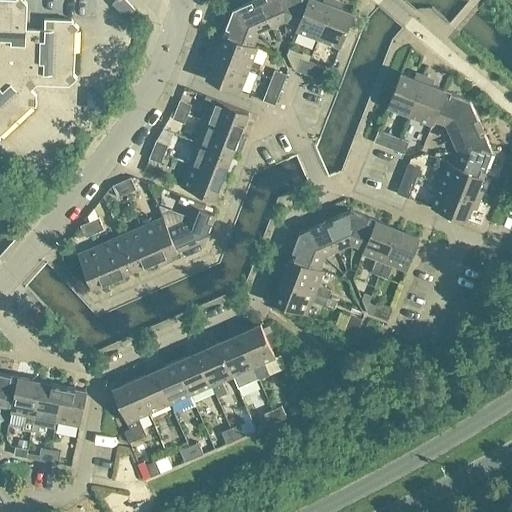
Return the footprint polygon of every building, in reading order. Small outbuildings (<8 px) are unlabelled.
[(0,0),(0,133),(31,106),(36,106),(37,94),(28,85),(33,80),(37,84),(69,85),(77,77),(74,74),(75,31),(79,27),(71,19),(44,18),(44,29),(26,28),(27,3),(24,0),(0,0)] [(114,0),(112,3),(126,17),(135,8),(126,0),(114,0)] [(271,26),(259,0),(251,0),(233,8),(258,32),(271,26)] [(285,20),(284,0),(259,0),(271,26),(285,20)] [(298,25),(308,0),(284,0),(285,20),(297,25),(298,25)] [(318,38),(332,0),(322,0),(322,1),(320,0),(308,0),(298,25),(297,25),(296,29),(318,38)] [(340,46),(353,13),(341,8),(343,2),(336,0),(332,0),(318,38),(340,46)] [(258,32),(233,8),(223,34),(252,46),(253,44),(258,32)] [(248,68),(257,46),(253,44),(252,46),(223,34),(218,46),(213,44),(209,53),(248,68)] [(240,91),(248,68),(209,53),(206,62),(211,65),(206,77),(240,91)] [(296,70),(304,73),(308,61),(301,58),(296,70)] [(304,73),(311,76),(316,64),(308,61),(304,73)] [(311,76),(319,79),(324,67),(316,64),(311,76)] [(331,70),(324,67),(319,79),(327,81),(331,70)] [(275,69),(272,77),(284,82),(286,74),(275,69)] [(410,115),(425,76),(416,72),(414,77),(400,72),(387,106),(410,115)] [(433,119),(444,89),(432,85),(434,79),(425,76),(410,115),(432,123),(434,119),(433,119)] [(272,77),(269,84),(281,89),(284,82),(272,77)] [(269,84),(266,92),(278,97),(281,89),(269,84)] [(446,124),(470,99),(444,89),(433,119),(434,119),(446,124)] [(108,92),(98,92),(90,92),(89,109),(107,109),(108,92)] [(275,104),(278,97),(266,92),(263,100),(275,104)] [(240,134),(248,111),(215,98),(206,120),(240,134)] [(180,99),(176,109),(188,113),(192,104),(180,99)] [(481,125),(470,99),(446,124),(452,137),(481,125)] [(184,123),(188,113),(176,109),(172,118),(184,123)] [(232,155),(240,134),(206,120),(198,142),(232,155)] [(492,150),(481,125),(452,137),(458,151),(492,150)] [(374,141),(381,144),(386,132),(378,129),(374,141)] [(394,135),(386,132),(381,144),(389,147),(394,135)] [(401,138),(394,135),(389,147),(397,150),(401,138)] [(409,141),(401,138),(397,150),(404,153),(409,141)] [(156,139),(153,149),(164,153),(168,144),(156,139)] [(223,176),(232,155),(198,142),(189,163),(223,176)] [(161,163),(164,153),(153,149),(149,158),(161,163)] [(482,176),(492,150),(458,151),(453,164),(453,165),(482,176)] [(408,162),(405,170),(418,175),(420,167),(408,162)] [(477,188),(482,176),(453,165),(453,164),(449,162),(440,184),(479,200),(483,191),(477,188)] [(215,198),(223,176),(189,163),(181,185),(215,198)] [(405,170),(403,178),(415,182),(418,175),(405,170)] [(131,177),(122,181),(127,192),(136,188),(131,177)] [(403,178),(400,185),(412,190),(415,182),(403,178)] [(118,196),(127,192),(122,181),(112,185),(118,196)] [(476,209),(479,200),(440,184),(432,207),(465,220),(470,207),(476,209)] [(21,199),(8,185),(0,191),(0,193),(12,207),(21,199)] [(409,197),(412,190),(400,185),(397,193),(409,197)] [(207,233),(215,213),(204,209),(205,204),(180,195),(178,201),(191,206),(187,217),(167,225),(166,226),(177,250),(198,240),(197,237),(207,233)] [(351,244),(350,209),(325,221),(338,250),(351,244)] [(365,249),(376,219),(350,209),(351,244),(364,249),(365,249)] [(177,250),(166,226),(167,225),(163,216),(141,226),(156,259),(177,250)] [(99,217),(89,221),(94,233),(104,229),(99,217)] [(379,275),(397,228),(376,219),(365,249),(364,249),(362,253),(376,258),(367,281),(375,285),(379,275)] [(85,237),(94,233),(89,221),(80,225),(85,237)] [(338,250),(325,221),(299,232),(324,256),(338,250)] [(156,259),(141,226),(120,235),(135,268),(156,259)] [(407,270),(420,236),(397,228),(379,275),(387,278),(392,265),(407,270)] [(324,256),(299,232),(289,258),(319,269),(319,268),(324,256)] [(135,268),(120,235),(99,244),(114,277),(135,268)] [(114,277),(99,244),(78,254),(92,287),(114,277)] [(318,284),(323,270),(319,268),(319,269),(289,258),(281,279),(328,297),(331,289),(318,284)] [(326,304),(328,297),(281,279),(272,301),(306,314),(311,301),(325,306),(326,304)] [(365,292),(362,299),(366,308),(369,302),(371,295),(365,292)] [(328,297),(326,304),(335,307),(337,301),(328,297)] [(369,302),(366,308),(368,313),(372,314),(376,304),(369,302)] [(372,314),(379,317),(384,305),(376,302),(376,304),(372,314)] [(392,308),(384,305),(379,317),(387,320),(392,308)] [(350,314),(347,322),(359,326),(361,322),(362,319),(350,314)] [(356,334),(359,326),(347,322),(344,329),(356,334)] [(275,356),(261,323),(248,329),(245,323),(236,327),(258,378),(270,373),(265,361),(275,356)] [(258,378),(236,327),(227,331),(230,337),(218,342),(232,375),(238,387),(258,378)] [(232,375),(218,342),(206,347),(204,342),(195,346),(212,384),(232,375)] [(212,384),(195,346),(186,350),(188,355),(176,360),(191,393),(212,384)] [(191,393),(176,360),(164,365),(162,360),(153,364),(170,402),(178,399),(183,409),(195,403),(191,393)] [(170,402),(153,364),(144,368),(146,373),(134,378),(149,411),(170,402)] [(12,408),(18,376),(0,372),(0,405),(11,407),(12,408)] [(31,430),(31,429),(41,381),(18,376),(12,408),(11,407),(10,412),(25,415),(23,429),(31,430)] [(134,439),(146,434),(138,416),(149,411),(134,378),(123,384),(120,378),(110,383),(130,428),(124,430),(129,441),(134,439)] [(55,428),(56,421),(63,385),(41,381),(31,429),(39,431),(40,425),(55,428)] [(80,425),(87,390),(63,385),(56,421),(80,425)] [(229,401),(222,412),(233,419),(240,408),(229,401)] [(282,405),(272,409),(278,421),(287,417),(282,405)] [(268,425),(278,421),(272,409),(263,413),(268,425)] [(240,423),(231,427),(236,439),(245,435),(240,423)] [(215,448),(236,439),(231,427),(222,431),(221,430),(209,435),(215,448)] [(198,442),(189,446),(194,457),(203,453),(198,442)] [(26,457),(28,449),(15,446),(14,454),(26,457)] [(185,461),(194,457),(189,446),(180,450),(185,461)] [(38,459),(48,461),(51,449),(41,447),(38,459)] [(61,451),(51,449),(48,461),(58,463),(61,451)] [(161,472),(156,460),(146,465),(151,476),(161,472)]
